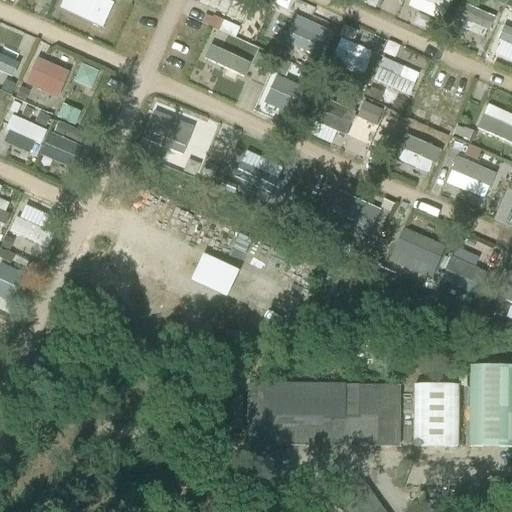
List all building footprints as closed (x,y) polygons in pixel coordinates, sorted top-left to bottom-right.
[(67,2),(63,12),(100,29),(104,20),(106,21),(113,6),(101,0),(64,0),(64,1),(67,2)] [(201,0),(200,2),(235,20),(244,0),(201,0)] [(409,0),(406,7),(441,22),(450,0),(409,0)] [(483,36),(488,24),(460,11),(454,23),(483,36)] [(294,19),(284,41),(322,59),(332,36),(294,19)] [(497,41),(511,46),(511,29),(503,26),(497,41)] [(363,74),(373,52),(340,37),(330,60),(363,74)] [(0,53),(0,72),(7,76),(15,61),(0,53)] [(409,97),(420,73),(383,57),(372,80),(409,97)] [(32,72),(26,85),(57,99),(68,75),(41,63),(36,74),(32,72)] [(455,113),(461,89),(424,79),(418,103),(455,113)] [(275,80),(264,104),(297,119),(308,95),(275,80)] [(318,99),(308,121),(344,137),(354,115),(318,99)] [(153,115),(142,141),(182,157),(188,142),(173,136),(178,125),(153,115)] [(9,118),(5,136),(43,142),(46,124),(9,118)] [(406,137),(400,150),(410,155),(405,166),(428,177),(433,165),(434,166),(440,152),(406,137)] [(205,165),(201,174),(219,181),(223,172),(223,170),(213,167),(213,168),(205,165)] [(131,166),(128,175),(138,178),(141,170),(131,166)] [(0,197),(0,222),(4,224),(12,202),(0,197)] [(333,207),(322,230),(362,249),(379,212),(346,197),(340,210),(333,207)] [(53,233),(49,231),(54,216),(22,204),(11,234),(48,247),(53,233)] [(404,232),(394,253),(433,271),(443,249),(404,232)] [(456,250),(441,283),(479,299),(483,288),(484,288),(489,277),(474,270),(478,260),(456,250)] [(0,268),(0,298),(19,307),(31,282),(0,268)] [(511,275),(507,273),(495,298),(511,305),(511,275)] [(511,372),(467,372),(467,452),(511,452),(511,372)] [(247,446),(398,448),(398,388),(248,386),(247,446)] [(455,392),(412,392),(412,451),(455,451),(455,392)] [(382,511),(364,485),(346,498),(355,511),(382,511)]
